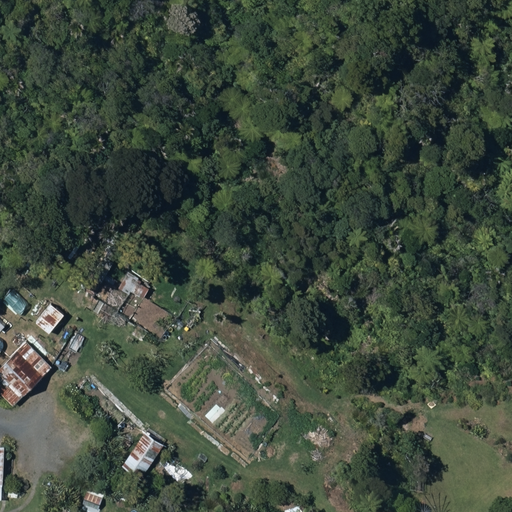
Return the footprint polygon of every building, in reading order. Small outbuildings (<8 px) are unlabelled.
[(131,243),(93,292),(158,343),(196,293),(131,243)] [(49,334),(65,314),(52,303),(35,322),(49,334)] [(0,393),(13,406),(54,366),(28,340),(0,367),(0,393)] [(148,431),(122,467),(141,480),(166,444),(148,431)] [(135,511),(137,502),(109,497),(106,511),(135,511)]
